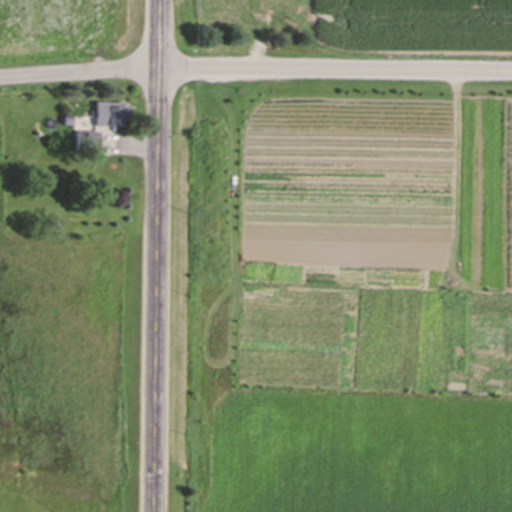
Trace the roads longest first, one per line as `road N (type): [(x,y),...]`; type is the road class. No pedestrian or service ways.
road 1 (residential): [(0,78),(159,67),(511,70)]
road 2 (secondary): [(154,511),(160,0)]
